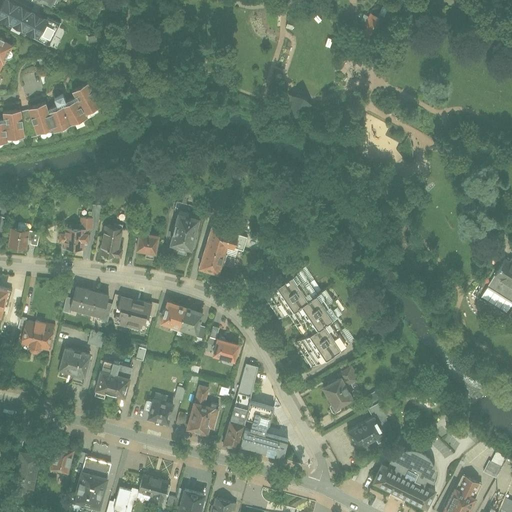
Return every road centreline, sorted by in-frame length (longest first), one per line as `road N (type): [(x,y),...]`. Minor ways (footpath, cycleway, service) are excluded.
road 1 (residential): [(318,486),(317,452),(224,309),(118,278),(0,267)]
road 2 (residential): [(0,405),(318,486)]
